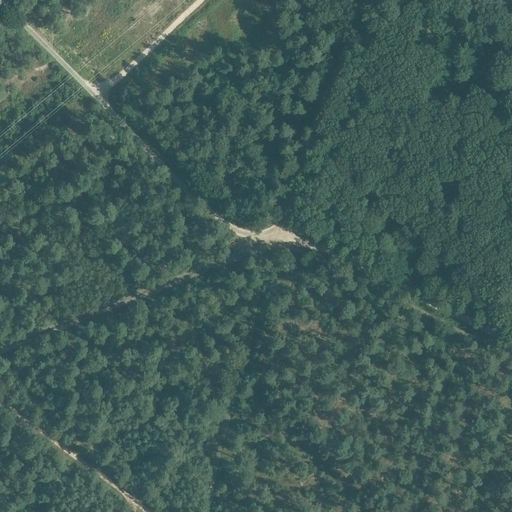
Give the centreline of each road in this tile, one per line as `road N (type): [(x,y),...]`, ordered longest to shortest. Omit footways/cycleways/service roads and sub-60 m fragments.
road 1 (track): [(262,246),(0,351)]
road 2 (track): [(511,344),(275,229)]
road 3 (track): [(275,229),(290,207),(311,131),(377,0)]
road 4 (track): [(97,98),(216,217),(236,232),(262,234)]
road 5 (track): [(201,0),(97,98)]
road 6 (track): [(1,0),(97,98)]
